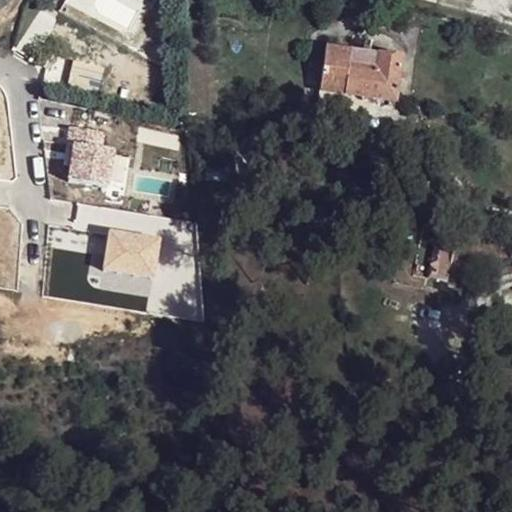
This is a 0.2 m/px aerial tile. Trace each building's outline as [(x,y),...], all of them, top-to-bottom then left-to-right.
[(168,4),(159,0),(158,0),(155,8),(164,12),(168,4)] [(394,104),(400,62),(322,50),(318,93),(394,104)] [(180,140),(152,134),(149,147),(177,154),(180,140)] [(472,243),(449,240),(445,271),(468,274),(472,243)] [(154,273),(129,266),(122,290),(147,297),(154,273)] [(57,280),(26,276),(24,289),(55,293),(57,280)]
